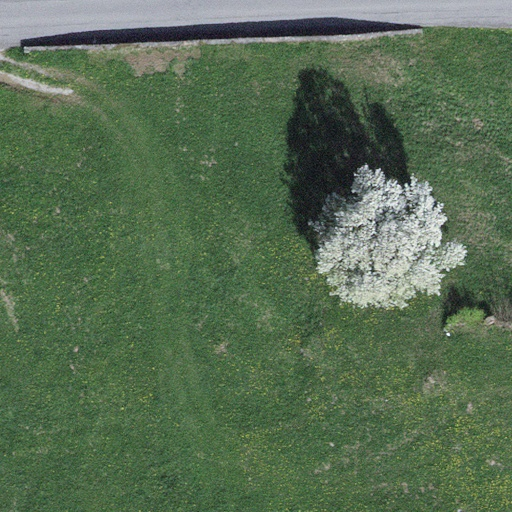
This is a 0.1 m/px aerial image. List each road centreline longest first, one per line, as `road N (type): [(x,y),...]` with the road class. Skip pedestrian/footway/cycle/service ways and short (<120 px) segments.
road 1 (tertiary): [(0,26),(511,5)]
road 2 (track): [(194,102),(71,90),(0,66)]
